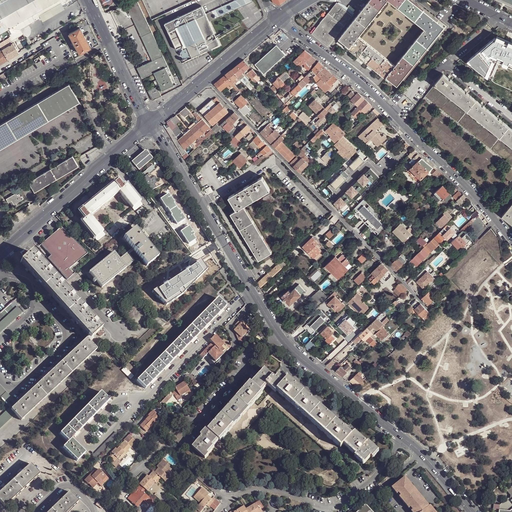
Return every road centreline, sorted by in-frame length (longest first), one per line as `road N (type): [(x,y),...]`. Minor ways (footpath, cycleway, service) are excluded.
road 1 (residential): [(149,124),(276,332),(420,451),(471,511)]
road 2 (residential): [(511,241),(367,88),(277,19)]
road 3 (residential): [(427,307),(205,79)]
road 4 (secondary): [(0,255),(149,124)]
road 5 (residential): [(87,0),(149,124)]
